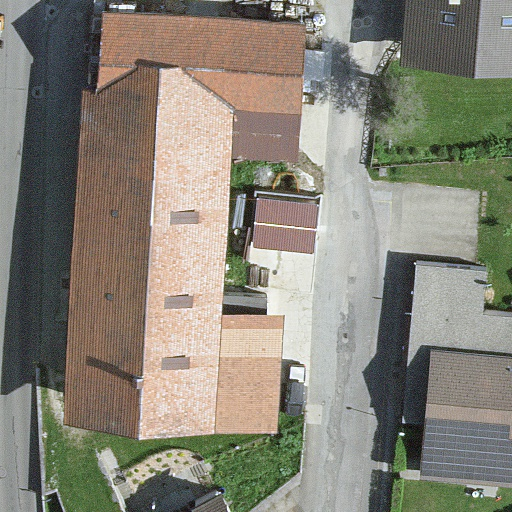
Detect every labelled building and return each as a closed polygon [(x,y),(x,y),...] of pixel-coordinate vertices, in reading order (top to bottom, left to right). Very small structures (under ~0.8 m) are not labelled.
[(511,0),(400,0),(399,48),(511,52),(511,0)] [(79,1),(50,412),(260,418),(268,306),(207,302),(214,145),(288,146),(302,12),(79,1)] [(427,404),(426,420),(422,472),(511,478),(511,358),(511,347),(511,336),(511,311),(483,309),(486,265),(413,260),(407,340),(431,341),(429,375),(427,404)] [(429,375),(431,341),(407,340),(402,409),(401,418),(426,420),(427,404),(429,375)] [(227,511),(215,487),(187,501),(192,511),(227,511)]
